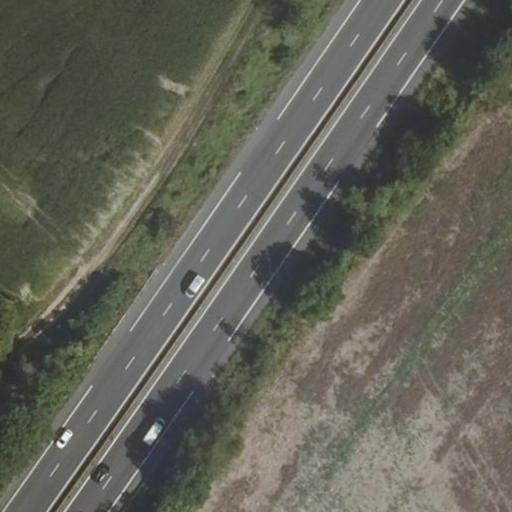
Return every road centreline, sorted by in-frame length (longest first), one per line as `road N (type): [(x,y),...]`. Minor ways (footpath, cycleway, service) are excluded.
road 1 (trunk): [(384,0),(25,511)]
road 2 (trunk): [(89,511),(442,0)]
road 3 (track): [(0,358),(82,283),(264,0)]
